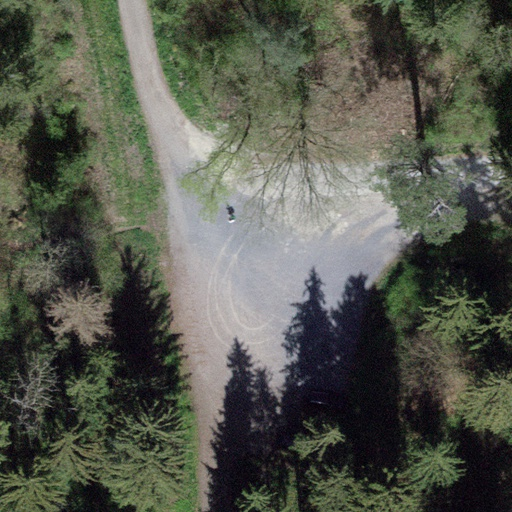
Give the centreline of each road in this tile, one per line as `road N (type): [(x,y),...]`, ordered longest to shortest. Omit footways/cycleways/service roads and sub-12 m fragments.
road 1 (track): [(222,511),(136,0)]
road 2 (unclassified): [(511,170),(308,193)]
road 3 (unclassified): [(172,217),(308,193)]
